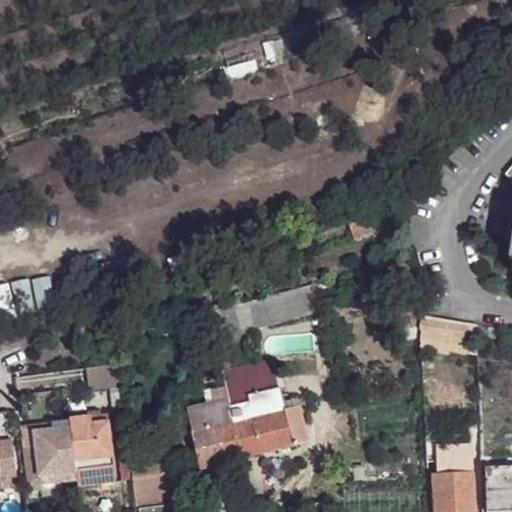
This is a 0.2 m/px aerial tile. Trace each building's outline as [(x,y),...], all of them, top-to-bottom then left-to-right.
[(399,205),(349,221),(355,240),(403,224),(399,205)] [(419,300),(410,261),(386,268),(398,333),(420,328),(419,317),(419,300)] [(169,324),(154,285),(152,285),(146,288),(159,326),(163,325),(169,324)] [(211,329),(214,339),(242,331),(273,323),(323,311),(321,292),(319,285),(208,314),(211,329)] [(195,333),(211,329),(208,314),(191,318),(195,333)] [(477,325),(419,317),(420,328),(420,332),(477,340),(477,335),(477,325)] [(173,338),(195,333),(191,318),(169,324),(173,338)] [(111,338),(113,358),(175,342),(173,338),(169,324),(163,325),(159,326),(111,338)] [(509,331),(477,325),(477,335),(509,339),(509,331)] [(214,339),(222,373),(257,365),(250,336),(243,338),(242,331),(214,339)] [(222,373),(225,384),(230,407),(280,396),(273,362),(257,365),(222,373)] [(88,396),(117,393),(114,364),(84,369),(88,396)] [(219,465),(242,459),(233,422),(230,407),(225,384),(209,389),(212,402),(186,408),(201,468),(219,465)] [(230,407),(233,422),(285,411),(280,396),(230,407)] [(285,411),(293,444),(308,441),(301,407),(285,411)] [(233,422),(242,459),(294,447),(293,444),(285,411),(233,422)] [(98,412),(68,415),(68,420),(98,416),(98,412)] [(98,416),(68,420),(75,473),(76,478),(114,474),(112,459),(114,456),(109,415),(98,416)] [(75,473),(68,420),(48,424),(49,430),(32,432),(31,426),(20,427),(24,452),(34,451),(38,478),(75,473)] [(49,430),(48,424),(31,426),(32,432),(49,430)] [(0,480),(16,479),(12,442),(0,443),(0,480)] [(472,461),(472,446),(425,448),(426,463),(472,461)] [(176,448),(127,455),(135,507),(187,498),(176,448)] [(76,478),(75,473),(38,478),(34,451),(24,452),(28,489),(76,482),(76,478)] [(511,511),(511,468),(485,470),(486,511),(511,511)] [(114,474),(76,478),(76,482),(77,486),(115,481),(114,474)] [(474,511),(473,475),(434,476),(435,511),(474,511)] [(346,511),(420,511),(421,497),(347,493),(346,511)] [(138,511),(189,511),(188,502),(138,510),(138,511)]
